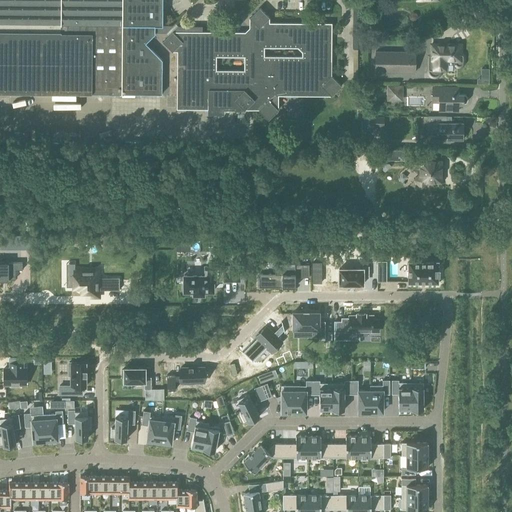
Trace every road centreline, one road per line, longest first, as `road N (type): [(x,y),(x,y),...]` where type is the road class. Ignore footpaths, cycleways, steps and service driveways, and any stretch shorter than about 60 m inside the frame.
road 1 (residential): [(98,459),(104,361),(219,356),(290,296),(440,297),(448,311),(437,421)]
road 2 (residential): [(437,421),(265,423),(208,478)]
road 3 (residential): [(502,0),(502,217),(511,226)]
